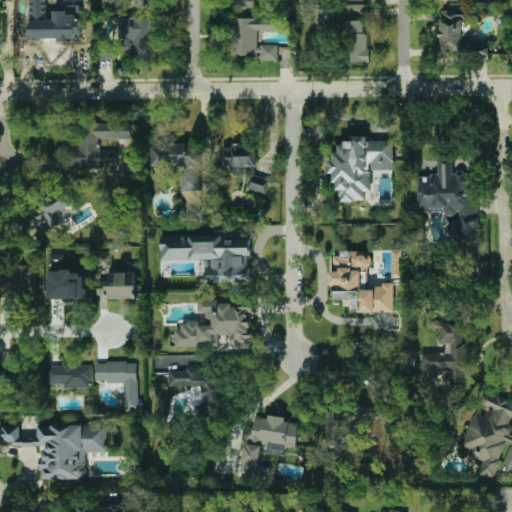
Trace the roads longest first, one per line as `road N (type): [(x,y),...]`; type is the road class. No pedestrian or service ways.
road 1 (tertiary): [(511,85),(0,91)]
road 2 (residential): [(289,88),(294,360)]
road 3 (residential): [(503,86),(508,315)]
